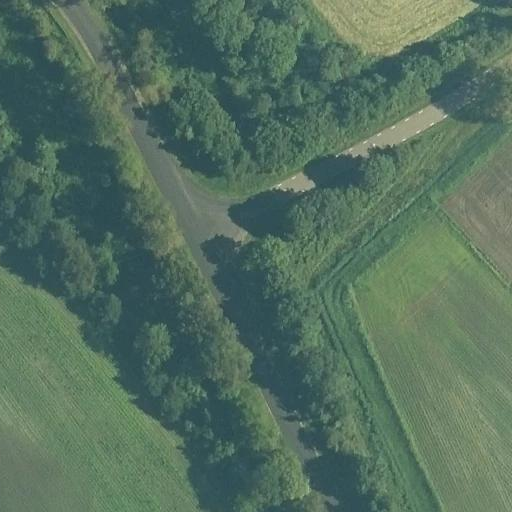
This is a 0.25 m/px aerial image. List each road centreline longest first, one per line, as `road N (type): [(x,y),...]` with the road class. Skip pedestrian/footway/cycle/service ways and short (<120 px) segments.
road 1 (unclassified): [(193,240),(511,66)]
road 2 (tertiary): [(331,511),(193,240)]
road 3 (tertiary): [(193,240),(125,103),(59,0)]
